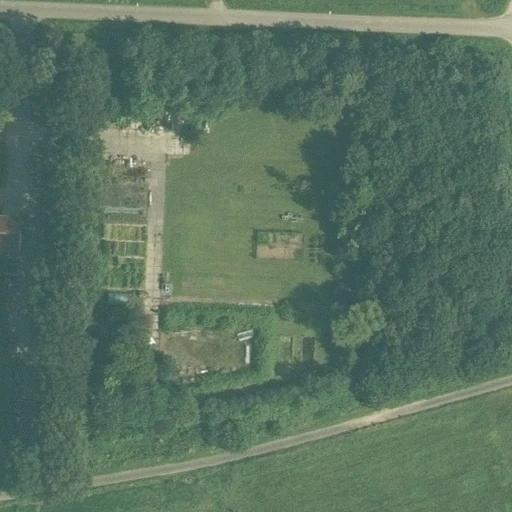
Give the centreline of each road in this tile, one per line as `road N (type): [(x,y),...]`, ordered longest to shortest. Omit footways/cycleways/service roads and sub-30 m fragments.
road 1 (unclassified): [(0,11),(511,30)]
road 2 (unclassified): [(511,381),(198,461),(48,487)]
